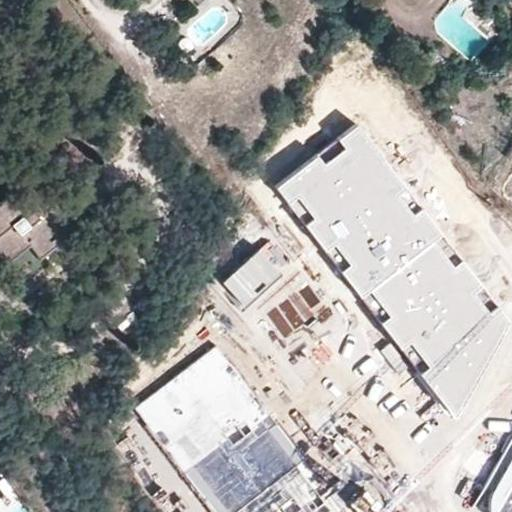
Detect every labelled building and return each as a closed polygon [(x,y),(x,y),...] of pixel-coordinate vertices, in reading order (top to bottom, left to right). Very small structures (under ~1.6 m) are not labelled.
[(503,319),(355,125),(278,186),(451,413),(503,319)] [(17,186),(0,200),(0,261),(32,237),(41,250),(67,229),(50,206),(39,215),(17,186)] [(341,511),(214,348),(135,408),(215,511),(341,511)] [(297,432),(321,464),(342,448),(317,416),(297,432)] [(511,511),(511,454),(490,495),(490,508),(491,511),(511,511)]
